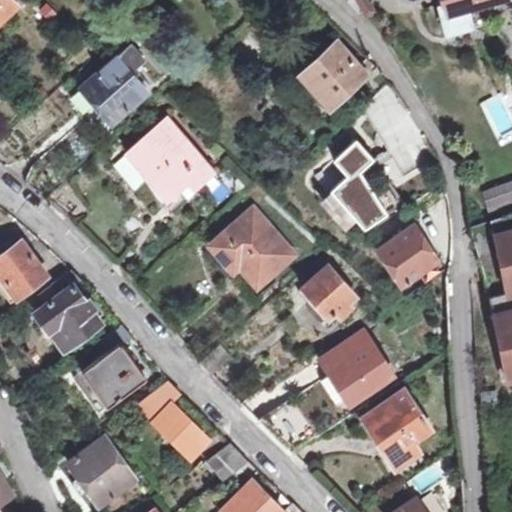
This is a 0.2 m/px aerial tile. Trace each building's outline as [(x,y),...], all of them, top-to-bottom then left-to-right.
[(0,0),(0,22),(17,8),(9,0),(0,0)] [(63,0),(82,17),(92,6),(85,0),(63,0)] [(499,4),(497,0),(430,0),(433,9),(429,10),(435,39),(462,33),(457,13),(499,4)] [(238,48),(254,63),(262,54),(246,39),(238,48)] [(146,60),(132,45),(82,90),(114,124),(149,91),(133,72),(146,60)] [(366,79),(335,46),(299,78),(329,112),(366,79)] [(360,104),(404,177),(434,159),(390,86),(360,104)] [(494,137),(511,129),(511,124),(500,94),(480,103),(494,137)] [(209,173),(165,123),(131,153),(167,194),(189,175),(196,184),(209,173)] [(298,137),(309,151),(324,141),(313,126),(298,137)] [(14,138),(0,150),(0,165),(5,170),(25,150),(14,138)] [(369,159),(357,143),(327,169),(368,231),(402,204),(390,189),(375,201),(352,172),(369,159)] [(511,179),(480,190),(488,213),(511,204),(511,179)] [(78,186),(53,209),(68,223),(92,201),(78,186)] [(289,257),(252,214),(203,256),(223,279),(232,272),(255,299),(276,281),(269,274),(289,257)] [(511,214),(489,219),(506,298),(488,302),(506,385),(511,383),(511,214)] [(436,262),(412,226),(376,251),(400,286),(436,262)] [(0,277),(17,302),(47,280),(19,242),(9,249),(6,247),(0,251),(0,277)] [(356,300),(327,269),(301,294),(329,324),(336,318),(340,322),(353,310),(349,306),(356,300)] [(72,272),(38,299),(46,310),(40,315),(67,350),(105,321),(90,301),(86,305),(74,290),(81,284),(72,272)] [(0,277),(0,288),(12,305),(17,302),(0,277)] [(77,379),(92,399),(101,392),(111,407),(149,378),(126,344),(135,337),(123,324),(102,340),(112,354),(77,379)] [(393,377),(363,333),(319,363),(330,379),(335,376),(354,403),(393,377)] [(234,361),(221,347),(201,364),(214,378),(234,361)] [(142,401),(158,420),(173,405),(185,393),(173,380),(142,401)] [(280,404),(267,389),(245,409),(257,423),(280,404)] [(392,460),(410,447),(433,431),(406,391),(364,419),(389,456),(392,460)] [(102,413),(111,407),(101,392),(92,399),(102,413)] [(210,442),(173,405),(158,420),(194,457),(200,451),(210,442)] [(200,451),(211,461),(235,443),(222,432),(210,442),(200,451)] [(139,481),(109,438),(72,463),(83,478),(76,483),(85,496),(92,491),(103,507),(139,481)] [(252,462),(235,443),(211,461),(226,482),(252,462)] [(420,463),(410,447),(392,460),(389,456),(384,460),(396,479),(420,463)] [(0,509),(12,502),(0,481),(0,458),(4,456),(0,448),(0,509)] [(433,461),(408,481),(417,492),(442,472),(433,461)] [(301,511),(297,508),(291,511),(282,511),(256,483),(225,511),(301,511)] [(425,511),(418,502),(404,511),(425,511)]
